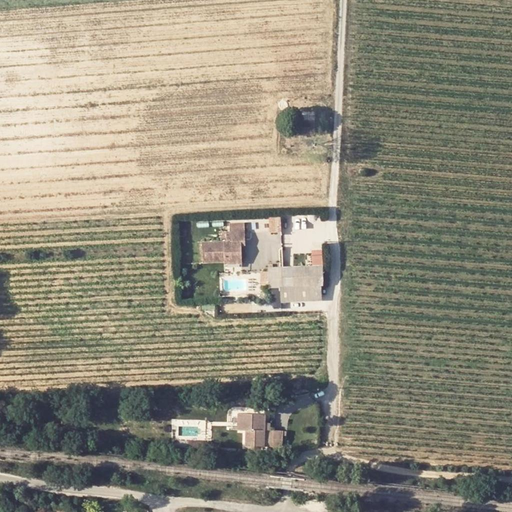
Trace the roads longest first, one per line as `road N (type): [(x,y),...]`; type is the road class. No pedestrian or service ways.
road 1 (unclassified): [(345,0),(332,390)]
road 2 (track): [(511,480),(329,452)]
road 3 (residential): [(0,477),(166,500)]
road 4 (residential): [(166,500),(296,511)]
